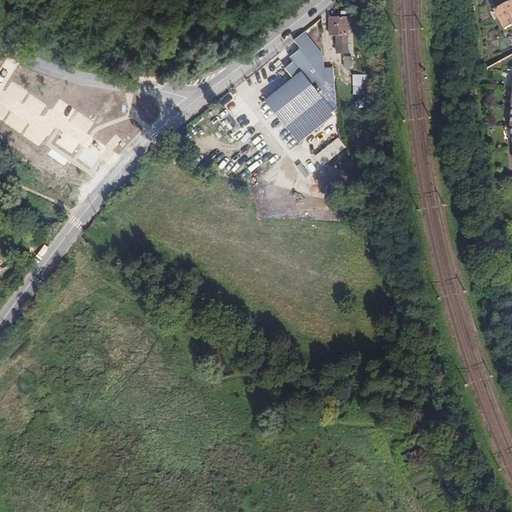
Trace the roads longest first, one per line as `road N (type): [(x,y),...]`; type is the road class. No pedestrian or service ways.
road 1 (tertiary): [(0,320),(126,162),(191,104)]
road 2 (tertiary): [(191,104),(156,88),(58,73),(0,42)]
road 3 (tertiary): [(191,104),(323,0)]
road 4 (track): [(76,221),(0,126)]
